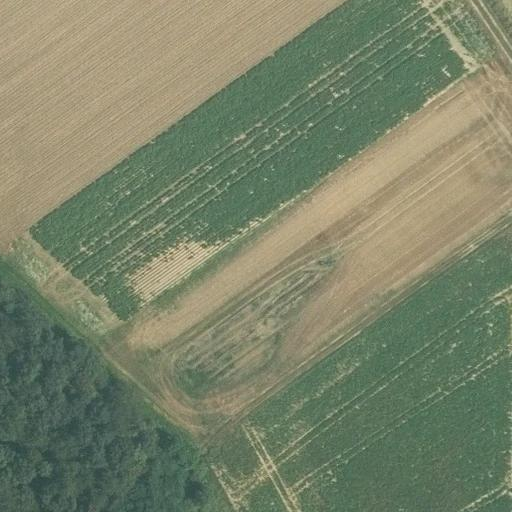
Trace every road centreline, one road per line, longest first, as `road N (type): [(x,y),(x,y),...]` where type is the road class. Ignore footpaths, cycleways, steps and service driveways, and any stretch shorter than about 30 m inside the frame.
road 1 (track): [(155,511),(226,424),(511,219)]
road 2 (track): [(201,452),(0,268)]
